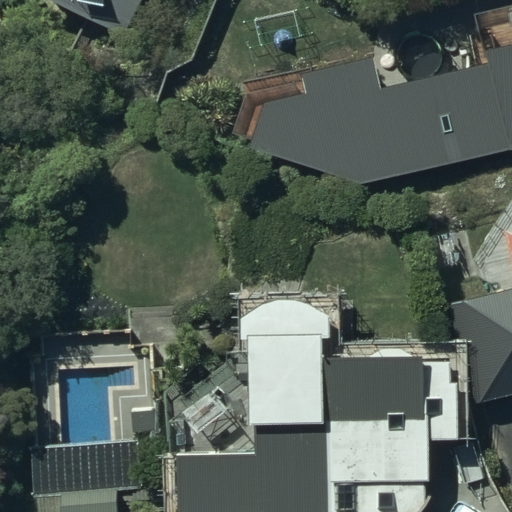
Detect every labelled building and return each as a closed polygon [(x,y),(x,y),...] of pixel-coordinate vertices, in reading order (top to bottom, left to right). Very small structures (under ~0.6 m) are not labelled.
[(149,0),(53,0),(132,37),(149,0)] [(246,159),(358,191),(511,161),(511,60),(486,67),(488,76),(382,100),(375,68),(301,85),(305,103),(264,112),(246,159)] [(511,297),(449,314),(471,412),(511,402),(511,297)] [(253,467),(174,471),(175,511),(426,511),(427,509),(428,507),(429,504),(430,502),(430,499),(430,497),(431,452),(455,452),(456,383),(450,382),(450,373),(359,372),(359,365),(327,365),(328,333),(326,332),(323,330),(321,328),(319,327),(316,326),(313,324),(311,323),(308,322),(306,321),(303,321),(300,320),(297,319),(294,319),(292,319),(289,319),(286,319),(283,319),(280,319),(278,319),(275,319),(272,320),(269,321),(267,321),(264,322),(261,323),(259,324),(256,326),(254,327),(251,328),(249,330),(247,332),(244,333),(242,335),(240,337),(238,339),(238,360),(248,360),(248,442),(253,442),(253,467)] [(29,457),(31,501),(35,511),(121,511),(121,493),(157,491),(150,346),(130,347),(130,336),(39,340),(41,366),(32,366),(36,457),(29,457)]
